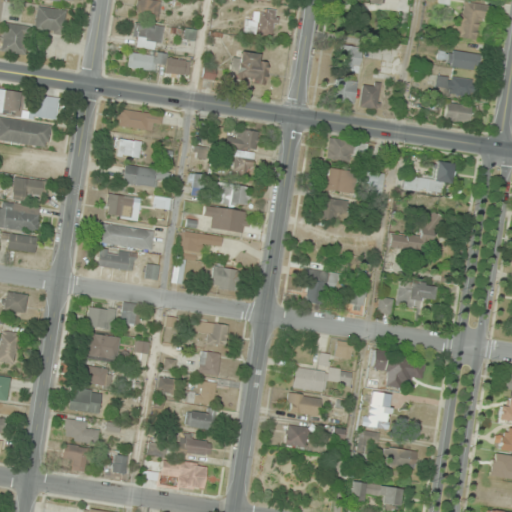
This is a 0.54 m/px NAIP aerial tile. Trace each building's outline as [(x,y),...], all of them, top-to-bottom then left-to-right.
[(159,0),(157,0),(137,0),(136,14),(157,16),(159,0)] [(484,4),(461,1),(456,37),(479,40),(484,4)] [(65,9),(37,7),(35,31),(64,33),(65,9)] [(277,9),(255,9),(255,19),(245,18),(245,33),(276,34),(277,9)] [(161,48),(161,24),(133,25),(134,48),(161,48)] [(3,54),(27,54),(27,26),(3,26),(3,54)] [(361,47),(340,45),(339,71),(359,72),(361,47)] [(478,53),(451,51),(449,68),(476,70),(478,53)] [(154,71),(155,62),(166,63),(165,74),(188,77),(190,60),(128,53),(127,68),(154,71)] [(233,71),(239,70),(239,82),(267,81),(266,63),(260,63),(259,53),(232,54),(233,71)] [(470,78),(436,78),(436,94),(470,94),(470,78)] [(334,102),(354,104),(356,82),(336,80),(334,102)] [(376,110),(380,84),(363,81),(359,107),(376,110)] [(0,113),(21,115),(23,92),(0,89),(0,113)] [(60,99),(38,95),(34,117),(56,120),(60,99)] [(469,122),(471,106),(445,103),(444,119),(469,122)] [(161,115),(120,109),(117,125),(151,131),(153,122),(160,123),(161,115)] [(0,142),(47,149),(51,124),(0,116),(0,142)] [(257,129),(237,127),(236,138),(227,137),(225,149),(232,150),(229,174),(252,176),(257,129)] [(325,158),(351,163),(354,143),(329,138),(325,158)] [(141,140),(115,139),(114,156),(139,158),(141,140)] [(403,176),(402,190),(448,195),(451,164),(435,162),(433,179),(403,176)] [(167,189),(170,172),(124,165),(122,182),(167,189)] [(352,194),(357,173),(325,167),(321,188),(352,194)] [(192,196),(206,196),(206,175),(192,175),(192,196)] [(11,199),(32,201),(33,194),(44,195),(45,181),(13,178),(11,199)] [(248,207),(250,187),(215,182),(213,202),(248,207)] [(133,197),(107,194),(105,215),(132,217),(133,197)] [(338,221),(340,200),(320,198),(317,219),(338,221)] [(0,227),(36,233),(40,208),(0,201),(0,227)] [(203,216),(212,217),(210,229),(245,233),(248,212),(204,206),(203,216)] [(417,219),(414,236),(390,232),(388,247),(428,254),(434,221),(417,219)] [(153,230),(100,224),(98,243),(150,250),(153,230)] [(198,260),(200,243),(220,246),(221,236),(179,231),(173,283),(182,284),(185,259),(198,260)] [(35,235),(7,236),(7,250),(36,249),(35,235)] [(135,254),(99,248),(96,266),(132,272),(135,254)] [(145,278),(156,279),(158,266),(147,264),(145,278)] [(238,269),(212,266),(209,288),(236,291),(238,269)] [(338,274),(308,269),(303,301),(321,304),(324,284),(336,286),(338,274)] [(396,307),(417,307),(417,300),(434,300),(434,284),(396,284),(396,307)] [(24,313),(27,294),(4,291),(2,310),(24,313)] [(377,313),(390,314),(392,299),(379,297),(377,313)] [(140,304),(121,304),(121,324),(140,324),(140,304)] [(86,327),(113,330),(115,309),(88,306),(86,327)] [(206,332),(204,344),(225,346),(227,325),(196,322),(195,331),(206,332)] [(17,333),(0,330),(0,361),(14,363),(17,333)] [(118,337),(88,334),(85,358),(116,362),(118,337)] [(146,367),(148,342),(134,341),(133,366),(146,367)] [(351,361),(354,344),(336,341),(333,358),(351,361)] [(197,372),(216,376),(220,354),(201,351),(197,372)] [(424,360),(373,351),(370,369),(421,378),(424,360)] [(110,369),(83,366),(82,384),(109,386),(110,369)] [(325,381),(349,385),(351,371),(325,367),(325,372),(295,367),(291,388),(324,393),(325,381)] [(0,397),(8,398),(9,376),(0,375),(0,397)] [(194,402),(213,404),(215,383),(196,381),(194,402)] [(97,414),(100,392),(71,388),(69,410),(97,414)] [(385,429),(390,394),(369,392),(364,427),(385,429)] [(285,412),(318,415),(320,397),(288,394),(285,412)] [(211,431),(215,412),(191,407),(187,426),(211,431)] [(98,431),(87,430),(87,421),(65,420),(64,440),(97,442),(98,431)] [(307,427),(286,425),(284,445),(305,448),(307,427)] [(511,428),(499,428),(498,451),(511,451),(511,428)] [(377,433),(363,433),(362,442),(376,442),(377,433)] [(174,455),(209,456),(210,438),(175,437),(174,455)] [(61,461),(84,468),(89,450),(66,443),(61,461)] [(164,455),(164,444),(147,444),(147,455),(164,455)] [(382,465),(412,469),(414,451),(384,448),(382,465)] [(174,487),(203,491),(206,466),(162,460),(159,476),(175,479),(174,487)] [(113,474),(126,474),(126,464),(114,464),(113,474)] [(400,487),(351,483),(349,500),(362,501),(363,493),(380,494),(379,504),(399,506),(400,487)]
